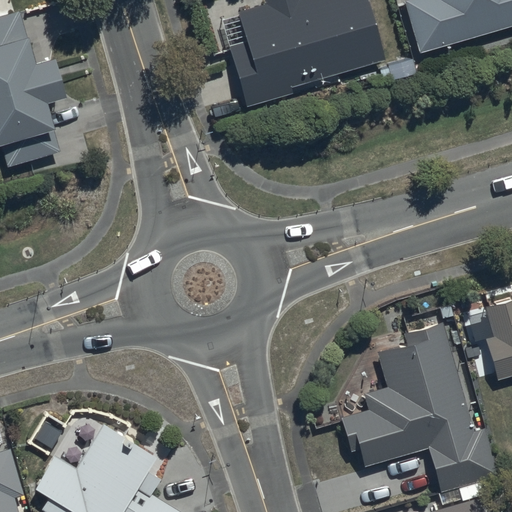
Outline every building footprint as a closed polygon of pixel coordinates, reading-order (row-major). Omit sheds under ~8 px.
[(363,0),(251,0),(233,6),(234,8),(215,14),(241,99),(287,84),(286,81),(310,73),(313,85),(338,77),(335,67),(380,52),(363,0)] [(511,0),(399,0),(412,46),(511,16),(511,0)] [(17,4),(0,8),(0,141),(5,160),(57,145),(42,90),(61,85),(50,46),(31,51),(17,4)] [(493,374),(511,368),(511,290),(481,299),(490,329),(481,332),(493,374)] [(470,425),(438,316),(417,322),(420,330),(372,344),(383,382),(359,389),(364,405),(336,413),(345,445),(355,442),(360,460),(423,441),(436,485),(493,468),(479,422),(470,425)] [(71,462),(50,448),(29,480),(43,490),(36,501),(52,511),(182,511),(183,511),(145,486),(155,471),(141,461),(149,448),(130,435),(126,442),(121,438),(124,433),(101,417),(71,462)] [(0,511),(17,511),(12,491),(18,490),(6,443),(0,444),(0,511)] [(487,511),(481,490),(427,505),(428,511),(487,511)]
